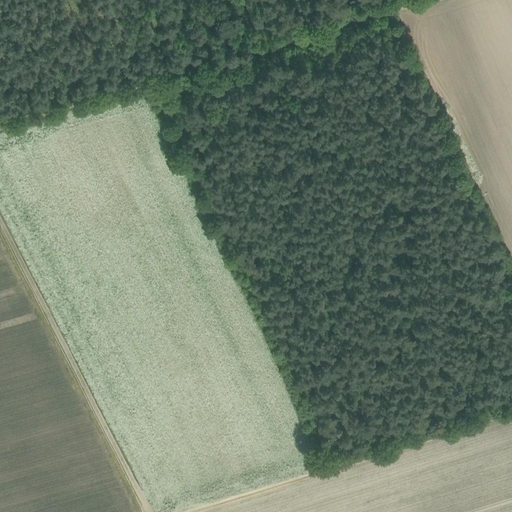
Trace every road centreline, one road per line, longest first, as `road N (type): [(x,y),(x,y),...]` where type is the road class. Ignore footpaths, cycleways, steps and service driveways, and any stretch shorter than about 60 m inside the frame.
road 1 (track): [(428,0),(0,132)]
road 2 (track): [(511,416),(198,511)]
road 3 (track): [(0,221),(148,511)]
